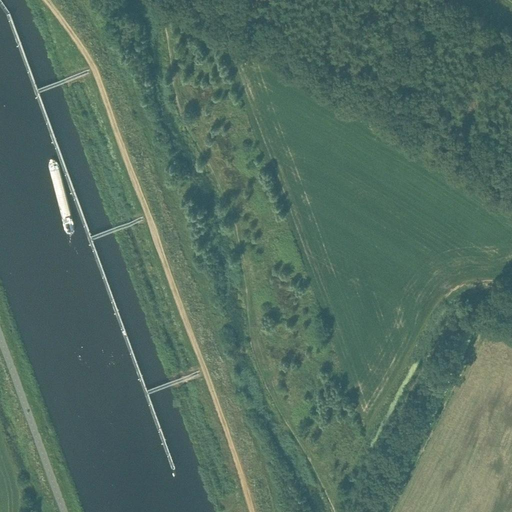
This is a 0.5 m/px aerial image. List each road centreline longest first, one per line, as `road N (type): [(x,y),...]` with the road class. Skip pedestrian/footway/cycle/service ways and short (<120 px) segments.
road 1 (track): [(250,511),(92,70),(45,0)]
road 2 (track): [(511,278),(467,282),(435,304),(328,502)]
